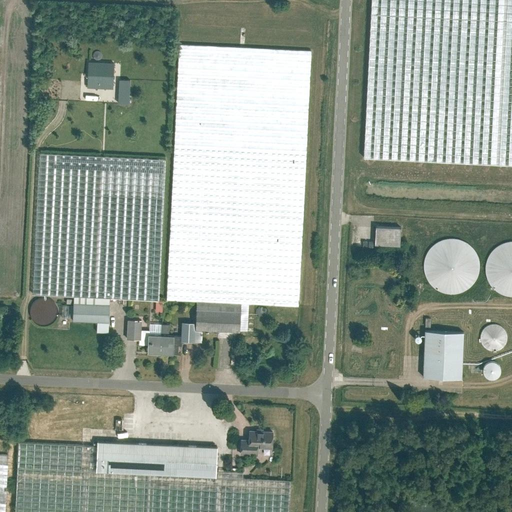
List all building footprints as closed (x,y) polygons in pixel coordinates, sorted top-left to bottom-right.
[(511,0),(371,0),(363,158),(511,165),(511,0)] [(196,301),(196,316),(195,322),(195,330),(239,332),(239,327),(243,327),(245,327),(245,315),(240,315),(240,303),(298,306),(305,159),(310,50),(178,44),(172,172),(166,299),(196,301)] [(88,62),(88,74),(113,75),(114,63),(88,62)] [(120,80),(119,91),(129,92),(130,80),(120,80)] [(74,295),(73,304),(69,304),(69,316),(73,316),(73,319),(97,321),(97,331),(108,331),(110,296),(158,298),(161,223),(164,159),(32,153),(30,203),(26,293),(74,295)] [(400,245),(400,227),(375,226),(374,244),(400,245)] [(479,269),(479,267),(479,264),(479,262),(478,260),(478,257),(477,255),(476,253),(474,251),(473,249),(471,247),(469,245),(467,244),(465,242),(463,241),(461,240),(459,239),(456,239),(454,238),(451,238),(449,238),(446,239),(444,239),(442,240),(439,241),(437,242),(435,243),(433,245),(431,247),(430,248),(428,250),(427,252),(426,255),(425,257),(424,259),(423,262),(423,264),(423,267),(423,269),(424,272),(424,274),(425,277),(426,279),(427,281),(429,283),(430,285),(432,287),(434,288),(436,290),(438,291),(440,292),(443,293),(445,293),(447,294),(450,294),(452,294),(455,294),(457,293),(460,293),(462,292),(464,291),(466,290),(468,288),(470,287),(472,285),(474,283),(475,281),(476,279),(477,277),(478,274),(479,272),(479,269)] [(508,297),(510,297),(511,297),(511,241),(510,241),(508,242),(506,242),(503,243),(501,244),(499,245),(497,246),(495,248),(493,249),(491,251),(490,253),(489,255),(487,257),(486,260),(486,262),(485,264),(485,267),(485,269),(485,272),(485,274),(486,277),(486,279),(487,281),(489,283),(490,285),(491,287),(493,289),(495,291),(497,292),(499,294),(501,295),(503,296),(506,296),(508,297)] [(148,344),(147,352),(160,353),(161,330),(141,330),(141,320),(128,319),(127,338),(139,339),(139,344),(148,344)] [(195,341),(195,330),(195,322),(182,322),(182,336),(166,335),(166,333),(168,333),(169,324),(161,324),(161,330),(160,353),(177,354),(178,345),(181,345),(181,341),(195,341)] [(491,352),(492,352),(495,352),(496,352),(497,351),(498,351),(499,350),(500,350),(501,349),(502,349),(503,348),(504,347),(505,346),(505,345),(506,344),(506,343),(507,342),(507,340),(507,339),(507,338),(507,337),(507,336),(507,335),(506,333),(506,332),(505,331),(505,330),(504,329),(503,328),(502,328),(501,327),(500,326),(498,325),(497,325),(495,325),(494,324),(492,325),(490,325),(489,325),(487,326),(486,327),(485,328),(484,328),(483,329),(482,330),(482,331),(481,332),(481,333),(480,335),(480,336),(480,337),(480,338),(480,339),(480,340),(480,342),(481,343),(481,344),(482,345),(482,346),(483,347),(484,348),(485,349),(486,349),(487,350),(488,350),(489,351),(490,351),(491,352)] [(462,379),(465,333),(425,331),(422,377),(462,379)] [(498,374),(499,371),(498,367),(496,364),(493,363),(489,363),(486,364),(484,367),(483,371),(484,374),(486,377),(489,379),(493,379),(496,377),(498,374)] [(262,431),(262,430),(257,429),(257,431),(249,430),(249,440),(241,440),(240,454),(257,454),(257,447),(272,448),(272,432),(262,431)] [(216,477),(216,470),(217,447),(97,441),(97,445),(96,471),(216,477)] [(96,471),(97,445),(18,442),(14,511),(288,511),(289,487),(290,480),(242,478),(243,472),(216,470),(216,477),(96,471)]
